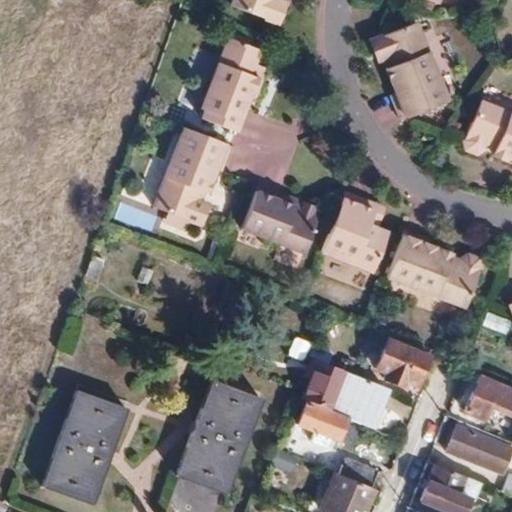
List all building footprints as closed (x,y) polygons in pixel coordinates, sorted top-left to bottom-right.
[(228,0),(228,2),(265,18),(276,16),(280,4),(277,0),(228,0)] [(382,37),(374,46),(378,57),(387,60),(392,58),(396,66),(388,69),(397,93),(393,95),(403,119),(450,102),(419,24),(382,37)] [(225,36),(196,106),(201,108),(198,116),(230,129),(246,91),(251,92),(257,78),(252,77),(257,64),(250,61),(256,48),(225,36)] [(511,112),(485,102),(469,139),(472,151),(483,155),(488,151),(491,146),(500,149),(497,156),(511,161),(511,112)] [(226,146),(177,127),(146,204),(183,219),(196,217),(200,207),(193,199),(190,196),(192,189),(200,192),(210,168),(216,170),(226,146)] [(253,190),(239,226),(301,249),(318,208),(293,198),(290,204),(253,190)] [(340,196),(319,249),(368,268),(385,229),(366,222),(372,209),(340,196)] [(403,228),(384,275),(462,306),(477,269),(476,257),(465,253),(458,258),(456,262),(448,259),(450,252),(427,243),(428,238),(403,228)] [(485,314),(481,326),(504,334),(508,321),(485,314)] [(353,330),(385,343),(388,337),(364,327),(355,323),(353,330)] [(388,337),(385,343),(375,367),(385,372),(383,376),(403,384),(406,380),(410,381),(422,351),(388,337)] [(287,355),(301,360),(306,342),(293,338),(287,355)] [(307,356),(325,363),(329,351),(312,344),(307,356)] [(293,394),(306,399),(346,416),(368,424),(383,387),(325,363),(307,356),(296,388),(293,394)] [(511,387),(478,374),(464,409),(482,417),(489,404),(511,413),(511,387)] [(210,378),(174,473),(224,493),(259,397),(210,378)] [(75,388),(41,483),(89,501),(124,406),(75,388)] [(346,416),(306,399),(297,421),(314,429),(310,436),(324,442),(328,434),(336,438),(346,416)] [(511,441),(457,419),(444,449),(499,472),(511,441)] [(273,446),(289,453),(296,437),(280,431),(273,446)] [(273,446),(270,457),(289,465),(294,455),(289,453),(273,446)] [(339,474),(369,486),(376,471),(345,458),(339,474)] [(480,482),(433,463),(419,499),(450,511),(461,511),(468,497),(473,500),(480,482)] [(339,474),(336,472),(329,487),(322,485),(320,492),(326,494),(320,508),(329,511),(356,511),(360,503),(365,504),(372,487),(369,486),(339,474)] [(503,491),(511,495),(511,478),(508,477),(503,491)]
